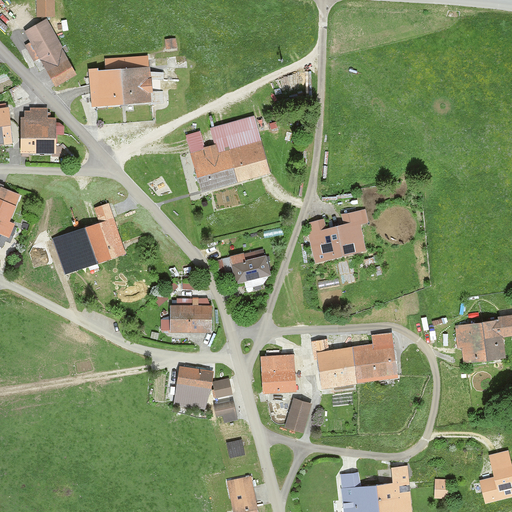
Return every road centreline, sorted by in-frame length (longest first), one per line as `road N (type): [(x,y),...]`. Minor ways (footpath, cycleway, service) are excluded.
road 1 (residential): [(279,511),(212,280),(0,48)]
road 2 (track): [(178,356),(0,390)]
